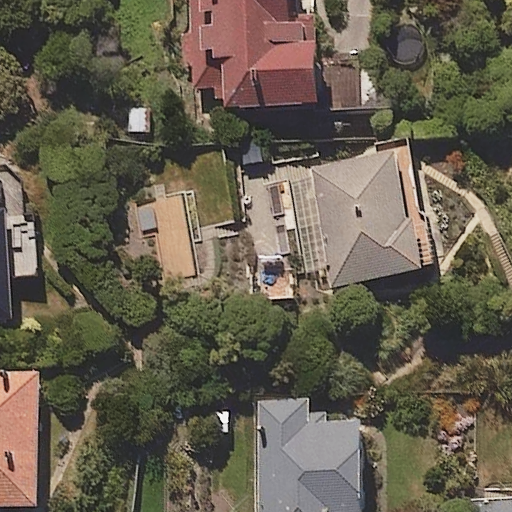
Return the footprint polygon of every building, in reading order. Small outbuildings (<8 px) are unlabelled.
[(299,0),(191,0),(194,90),(230,89),(231,111),(327,108),(325,28),(300,29),(299,0)] [(435,271),(414,151),(316,168),(336,288),(435,271)] [(2,178),(0,177),(0,321),(16,321),(14,278),(40,277),(37,218),(4,220),(2,178)] [(294,265),(255,268),(257,300),(297,298),(294,265)] [(43,376),(0,374),(0,508),(41,509),(43,376)] [(314,401),(259,401),(259,511),(367,511),(367,427),(314,428),(314,401)] [(511,511),(511,497),(478,500),(479,511),(511,511)]
